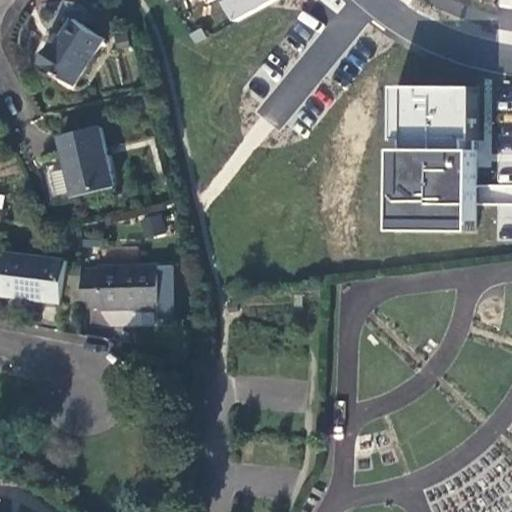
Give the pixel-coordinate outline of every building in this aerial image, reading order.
[(223,0),(236,24),(281,0),(223,0)] [(101,35),(68,18),(53,46),(48,44),(38,63),(75,82),(101,35)] [(476,88),(395,87),(394,234),(474,235),(476,88)] [(116,184),(102,125),(61,135),(68,166),(54,169),(60,195),(74,191),(74,193),(116,184)] [(161,212),(141,218),(147,237),(167,231),(161,212)] [(64,299),(69,258),(8,251),(3,292),(25,294),(64,299)] [(101,267),(83,268),(83,305),(101,305),(101,307),(116,307),(162,306),(161,263),(101,265),(101,267)]
